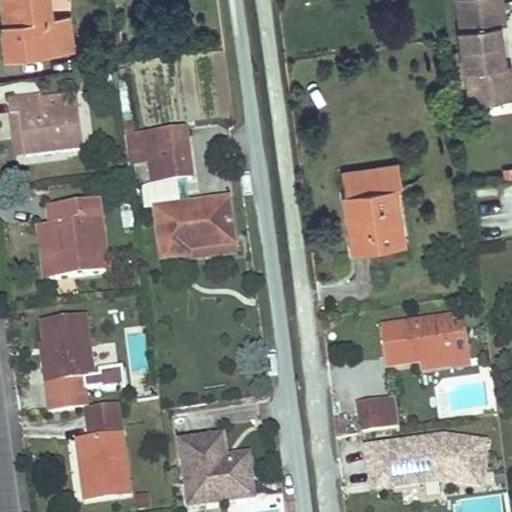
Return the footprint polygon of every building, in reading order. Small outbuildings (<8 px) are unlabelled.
[(12,0),(4,0),(8,25),(21,24),(20,16),(15,17),(12,0)] [(52,0),(12,0),(15,17),(20,16),(21,24),(8,25),(4,26),(9,58),(76,49),(71,17),(55,18),(52,0)] [(504,0),(460,0),(467,52),(474,105),(511,99),(511,72),(510,73),(506,47),(503,21),(508,21),(506,6),(504,0)] [(117,26),(111,27),(113,42),(120,41),(117,26)] [(113,42),(102,43),(106,68),(116,67),(116,64),(113,42)] [(42,96),(10,100),(12,117),(21,116),(27,157),(85,149),(80,107),(72,108),(44,112),(43,100),(42,96)] [(43,100),(44,112),(72,108),(70,97),(43,100)] [(21,116),(12,117),(18,158),(27,157),(21,116)] [(187,130),(126,138),(130,168),(152,166),(154,185),(193,180),(187,130)] [(400,165),(346,172),(349,194),(397,188),(403,187),(400,165)] [(397,188),(349,194),(356,251),(405,244),(397,188)] [(100,201),(52,207),(54,227),(58,251),(45,253),(49,280),(110,272),(100,201)] [(229,202),(158,212),(164,260),(184,258),(183,251),(235,245),(229,202)] [(54,227),(42,229),(45,253),(58,251),(54,227)] [(235,245),(183,251),(184,258),(185,263),(236,256),(235,245)] [(88,316),(44,322),(47,344),(47,346),(50,346),(52,366),(44,368),(47,384),(50,412),(86,407),(82,380),(96,378),(88,316)] [(454,320),(384,329),(389,367),(424,362),(452,358),(450,337),(456,337),(454,327),(454,320)] [(467,326),(454,327),(456,337),(450,337),(452,358),(424,362),(425,373),(455,368),(455,372),(473,369),(467,326)] [(41,345),(44,368),(52,366),(50,346),(47,347),(47,346),(47,344),(41,345)] [(380,401),(360,403),(362,413),(365,434),(383,431),(380,401)] [(122,423),(119,403),(89,407),(92,427),(122,423)] [(352,435),(349,414),(335,416),(337,437),(352,435)] [(132,494),(122,423),(92,427),(94,441),(79,444),(88,501),(132,494)] [(182,444),(190,509),(244,502),(241,482),(254,480),(252,460),(234,462),(226,458),(224,438),(182,444)] [(447,438),(368,448),(373,484),(395,481),(396,488),(446,482),(481,487),(488,444),(447,438)] [(257,500),(254,480),(241,482),(244,502),(257,500)] [(395,481),(373,484),(374,491),(396,488),(395,481)]
